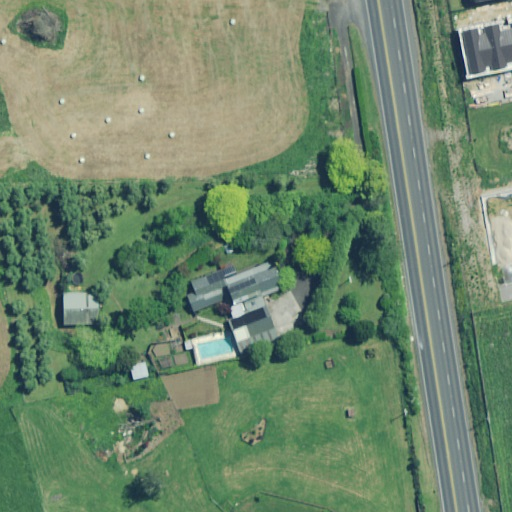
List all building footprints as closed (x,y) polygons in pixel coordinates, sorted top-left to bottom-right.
[(486,34),(492,65),(495,64),(496,69),(511,66),(510,61),(511,61),(511,56),(507,29),(504,30),(503,23),(488,26),(490,33),(486,34)] [(481,27),(467,30),(475,72),(490,70),(489,66),(492,65),(486,34),(483,35),(481,27)] [(511,226),(510,217),(495,220),(503,261),(511,259),(511,226)] [(240,359),(279,344),(261,297),(283,288),(276,268),(227,287),(238,317),(226,321),(240,359)] [(225,282),(222,272),(189,284),(192,294),(183,297),(190,316),(224,303),(218,285),(225,282)] [(99,326),(99,295),(63,295),(63,326),(99,326)] [(149,379),(144,363),(128,368),(133,384),(149,379)]
